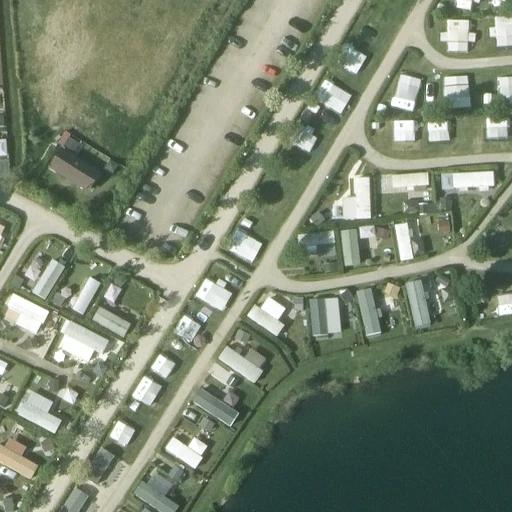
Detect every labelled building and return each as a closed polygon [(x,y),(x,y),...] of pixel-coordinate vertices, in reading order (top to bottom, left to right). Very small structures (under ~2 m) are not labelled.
[(10,0),(10,8),(54,10),(54,0),(10,0)] [(366,0),(359,13),(384,27),(399,0),(366,0)] [(94,37),(109,11),(97,4),(82,30),(94,37)] [(511,49),(511,16),(488,18),(490,51),(511,49)] [(447,50),(473,51),(474,19),(448,19),(447,50)] [(14,49),(48,49),(48,29),(13,30),(14,49)] [(344,51),(362,58),(370,39),(352,31),(344,51)] [(62,50),(58,72),(77,75),(80,53),(62,50)] [(19,94),(33,94),(32,68),(18,68),(19,94)] [(442,75),(443,109),(468,108),(467,75),(442,75)] [(416,112),(415,79),(392,79),(393,113),(416,112)] [(98,115),(104,99),(73,89),(68,105),(98,115)] [(47,106),(17,106),(18,158),(37,158),(36,114),(47,114),(47,106)] [(128,150),(138,124),(128,120),(118,147),(128,150)] [(77,128),(72,136),(93,146),(97,138),(77,128)] [(59,153),(51,167),(89,190),(98,177),(59,153)] [(493,172),(451,172),(451,189),(493,189),(493,172)] [(391,174),(391,193),(429,192),(429,174),(391,174)] [(339,220),(369,219),(368,177),(354,177),(354,197),(339,198),(339,220)] [(406,222),(392,225),(398,262),(413,259),(406,222)] [(502,254),(511,237),(511,234),(495,225),(485,243),(502,254)] [(235,228),(228,244),(249,253),(256,237),(235,228)] [(301,261),(336,253),(330,229),(295,238),(301,261)] [(344,264),(358,263),(358,252),(369,252),(368,230),(343,231),(344,264)] [(25,284),(47,295),(61,267),(39,256),(25,284)] [(207,312),(225,271),(212,265),(195,307),(207,312)] [(83,316),(98,282),(87,277),(71,311),(83,316)] [(62,300),(73,286),(63,279),(53,294),(62,300)] [(403,284),(414,328),(431,325),(420,280),(403,284)] [(355,292),(365,338),(381,334),(371,288),(355,292)] [(261,294),(245,317),(276,339),(292,316),(261,294)] [(11,295),(5,309),(19,314),(15,326),(37,335),(48,309),(11,295)] [(309,299),(310,335),(340,334),(338,298),(309,299)] [(98,309),(91,320),(125,338),(131,327),(98,309)] [(168,339),(188,351),(203,326),(183,314),(168,339)] [(69,322),(56,350),(94,369),(108,341),(69,322)] [(253,384),(268,362),(249,349),(243,358),(225,345),(216,359),(253,384)] [(170,378),(176,370),(159,358),(153,366),(170,378)] [(142,408),(163,383),(151,372),(129,398),(142,408)] [(32,391),(19,416),(54,435),(61,421),(46,413),(52,402),(32,391)] [(215,404),(210,413),(224,421),(229,411),(215,404)] [(208,448),(192,436),(185,446),(172,436),(162,448),(191,470),(208,448)] [(0,445),(0,463),(29,481),(37,468),(0,445)]
